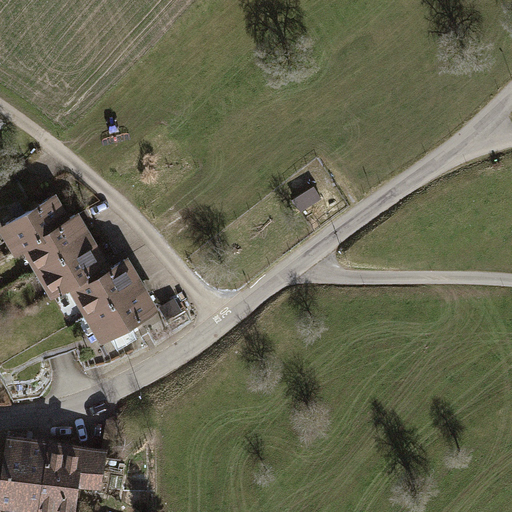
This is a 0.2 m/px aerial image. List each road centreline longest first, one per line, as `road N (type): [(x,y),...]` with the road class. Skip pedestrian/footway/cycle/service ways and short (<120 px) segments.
road 1 (residential): [(225,317),(132,219),(0,107)]
road 2 (tertiary): [(225,317),(153,370),(71,406),(0,419)]
road 3 (residential): [(310,259),(332,275),(511,276)]
road 4 (tertiary): [(444,157),(310,259)]
